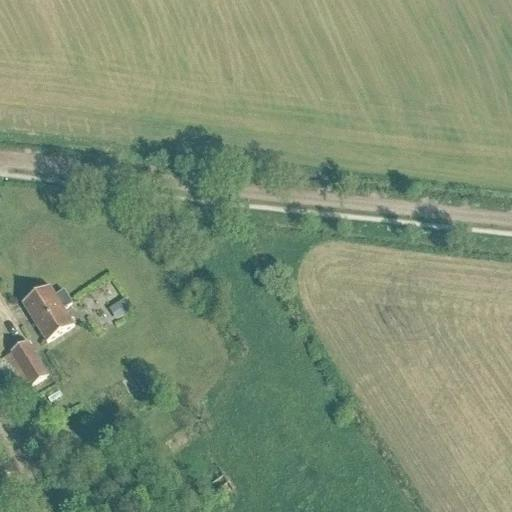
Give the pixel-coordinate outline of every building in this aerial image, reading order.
[(22,306),(46,345),(75,327),(65,311),(74,306),(65,292),(57,297),(51,288),(22,306)] [(127,304),(136,314),(151,302),(142,291),(127,304)] [(124,300),(110,310),(117,322),(132,312),(124,300)] [(49,377),(29,345),(2,362),(22,394),(49,377)] [(202,475),(222,466),(203,423),(183,432),(202,475)]
